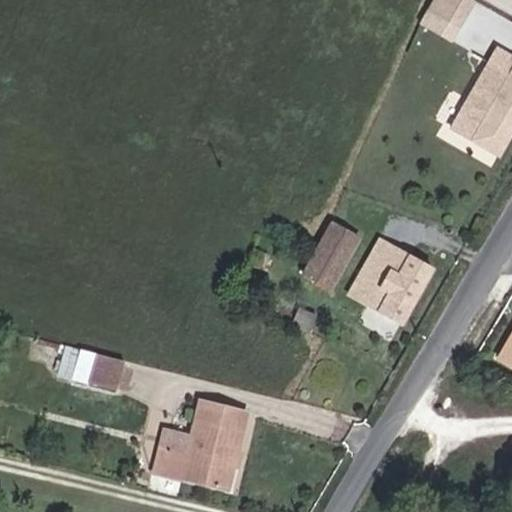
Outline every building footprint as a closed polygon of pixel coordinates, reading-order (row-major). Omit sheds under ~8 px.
[(432,0),(420,22),(453,40),(475,0),(432,0)] [(460,122),(506,148),(511,137),(511,45),(508,43),(506,44),(460,122)] [(342,284),(371,235),(346,220),(316,268),(342,284)] [(363,290),(409,316),(440,260),(402,238),(405,231),(398,227),(363,290)] [(511,315),(497,341),(511,349),(511,315)] [(102,375),(130,382),(137,354),(109,347),(102,375)] [(257,403),(209,394),(199,445),(184,443),(180,462),(169,460),(165,483),(191,488),(194,470),(243,478),(247,456),(249,443),(257,403)] [(169,460),(180,462),(184,443),(172,440),(169,460)] [(254,458),(256,444),(249,443),(247,456),(254,458)]
